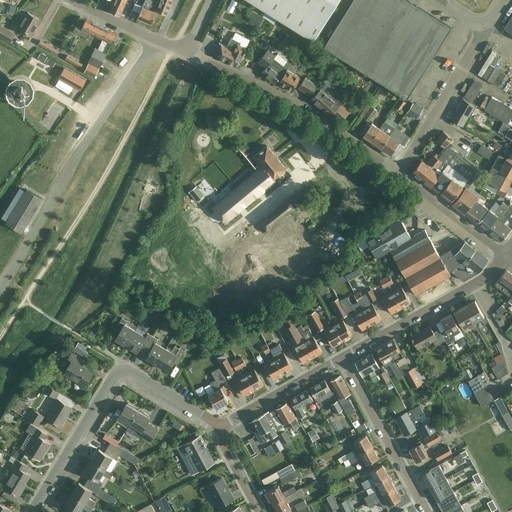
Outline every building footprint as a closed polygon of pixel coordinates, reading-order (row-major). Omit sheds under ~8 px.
[(113,0),(114,0),(109,11),(119,16),(126,0),(113,0)] [(138,13),(136,17),(152,24),(157,13),(148,9),(152,0),(144,0),(141,6),(138,13)] [(160,0),(156,11),(166,15),(171,0),(160,0)] [(226,0),(223,6),(229,9),(233,0),(226,0)] [(337,0),(248,0),(313,40),(337,0)] [(407,0),(352,0),(323,46),(406,98),(450,27),(407,0)] [(134,3),(131,10),(138,13),(141,6),(134,3)] [(11,5),(9,12),(14,14),(17,7),(11,5)] [(254,12),(251,18),(260,22),(263,17),(254,12)] [(39,20),(26,13),(17,28),(30,36),(39,20)] [(511,33),(511,14),(503,28),(511,33)] [(115,33),(86,19),(82,17),(81,17),(79,16),(73,30),(88,38),(90,33),(110,43),(115,33)] [(0,25),(0,36),(9,41),(14,34),(0,25)] [(220,44),(215,56),(236,66),(250,39),(235,32),(232,38),(231,37),(226,47),(220,44)] [(106,53),(94,48),(88,62),(99,67),(106,53)] [(275,56),(267,50),(257,62),(265,68),(260,74),(274,84),(281,76),(280,75),(284,71),(290,63),(278,53),(275,56)] [(40,53),(38,58),(44,61),(46,56),(40,53)] [(55,61),(49,58),(46,62),(53,66),(55,61)] [(94,77),(99,68),(88,63),(83,72),(94,77)] [(490,64),(482,76),(492,83),(500,71),(490,64)] [(85,79),(71,72),(64,68),(58,78),(79,90),(85,79)] [(299,78),(286,70),(278,84),(291,92),(299,78)] [(497,86),(505,74),(500,71),(492,83),(497,86)] [(326,83),(311,100),(330,117),(334,114),(342,121),(350,111),(337,99),(340,95),(334,90),(338,85),(328,76),(323,81),(326,83)] [(311,96),(317,86),(305,79),(299,89),(311,96)] [(482,85),(473,79),(464,95),(473,100),(482,85)] [(16,82),(14,84),(13,85),(12,88),(11,90),(12,92),(13,94),(14,96),(16,97),(18,98),(20,98),(22,98),(24,97),(26,96),(27,94),(28,92),(28,90),(28,88),(27,85),(26,84),(24,82),(22,82),(20,81),(18,82),(16,82)] [(426,100),(431,88),(426,86),(421,97),(426,100)] [(483,91),(478,102),(482,104),(487,93),(483,91)] [(511,107),(491,96),(484,109),(507,123),(511,113),(511,107)] [(462,98),(456,109),(468,116),(474,105),(462,98)] [(401,99),(396,107),(401,111),(406,103),(401,99)] [(368,104),(360,116),(368,121),(375,110),(368,104)] [(420,111),(411,105),(406,113),(415,119),(420,111)] [(468,116),(456,109),(453,114),(465,121),(468,116)] [(465,121),(453,114),(450,119),(462,126),(465,121)] [(379,128),(370,141),(380,148),(393,130),(395,128),(385,121),(380,129),(379,128)] [(366,123),(359,133),(359,134),(370,141),(379,128),(371,123),(370,125),(366,123)] [(395,128),(380,148),(391,155),(405,134),(399,129),(401,127),(397,124),(395,127),(395,128)] [(435,141),(445,149),(453,139),(443,131),(435,141)] [(212,207),(225,223),(275,181),(273,179),(285,170),(265,146),(250,159),(252,160),(250,162),(256,170),(212,207)] [(432,166),(430,168),(435,171),(439,175),(432,185),(451,201),(452,201),(462,187),(476,169),(456,154),(447,147),(445,149),(437,159),(432,166)] [(511,179),(511,162),(498,155),(484,181),(487,182),(498,188),(505,192),(511,179)] [(432,166),(437,159),(433,156),(428,162),(432,166)] [(421,180),(430,168),(421,161),(412,173),(421,180)] [(430,168),(421,180),(430,187),(432,185),(439,175),(435,171),(430,168)] [(495,193),(498,188),(487,182),(484,187),(495,193)] [(195,187),(188,192),(192,197),(199,192),(195,187)] [(464,213),(477,196),(465,187),(452,204),(464,213)] [(498,188),(496,193),(503,197),(506,192),(498,188)] [(21,233),(41,199),(26,190),(25,191),(21,189),(3,219),(7,221),(5,224),(21,233)] [(262,233),(298,205),(291,196),(256,225),(262,233)] [(477,196),(464,213),(476,223),(488,207),(476,198),(477,196)] [(504,210),(507,205),(502,201),(494,212),(489,209),(478,223),(486,230),(496,217),(496,218),(498,215),(500,216),(505,210),(504,210)] [(511,204),(510,203),(507,205),(504,210),(505,210),(500,216),(498,215),(496,218),(496,217),(486,230),(501,241),(511,229),(504,223),(511,212),(511,204)] [(401,220),(383,230),(393,247),(411,238),(410,237),(401,220)] [(450,275),(439,256),(424,229),(410,237),(411,238),(393,247),(390,249),(415,294),(450,275)] [(383,230),(366,239),(376,257),(390,249),(393,247),(383,230)] [(478,272),(488,258),(465,242),(464,242),(439,256),(450,275),(449,273),(451,271),(463,280),(478,272)] [(508,296),(511,290),(511,275),(505,270),(494,284),(508,296)] [(389,275),(384,278),(388,285),(393,282),(389,275)] [(388,285),(384,278),(379,281),(383,287),(388,285)] [(401,287),(392,292),(400,308),(410,303),(401,287)] [(359,291),(354,294),(358,301),(371,324),(381,319),(372,303),(371,301),(375,298),(370,289),(365,292),(366,294),(362,296),(359,291)] [(400,308),(392,292),(382,297),(391,313),(400,308)] [(347,297),(339,301),(340,303),(346,314),(351,311),(361,330),(371,324),(358,301),(352,305),(347,297)] [(346,314),(340,303),(337,299),(331,302),(340,318),(346,314)] [(474,300),(464,306),(473,322),(479,319),(484,323),(487,322),(474,300)] [(505,309),(501,305),(495,310),(500,314),(505,309)] [(473,322),(464,306),(453,312),(463,328),(469,325),(474,329),(476,328),(473,322)] [(149,307),(145,313),(151,316),(155,310),(149,307)] [(315,313),(308,316),(317,332),(323,328),(315,313)] [(451,313),(440,319),(435,322),(438,329),(440,332),(452,353),(458,350),(453,341),(463,335),(451,313)] [(121,318),(113,331),(118,334),(114,339),(125,346),(137,327),(121,318)] [(271,318),(263,323),(266,328),(274,324),(271,318)] [(312,357),(303,341),(296,327),(295,327),(290,318),(285,321),(288,326),(284,328),(292,344),(293,343),(294,346),(303,362),(312,357)] [(342,320),(333,325),(341,341),(351,335),(342,320)] [(152,331),(160,334),(164,326),(156,322),(152,331)] [(301,324),(296,327),(303,341),(312,357),(322,351),(309,328),(304,331),(301,324)] [(341,341),(333,325),(323,330),(332,346),(341,341)] [(444,340),(440,332),(438,329),(432,332),(429,325),(410,336),(417,348),(432,340),(435,345),(444,340)] [(137,327),(125,346),(135,352),(139,346),(144,350),(152,337),(146,334),(147,333),(137,327)] [(152,337),(144,350),(148,352),(145,358),(156,364),(165,349),(160,346),(161,343),(156,340),(152,337)] [(393,339),(384,344),(394,362),(403,357),(393,339)] [(203,340),(199,347),(206,351),(210,344),(203,340)] [(226,342),(214,349),(217,354),(229,347),(226,342)] [(78,343),(73,352),(83,358),(89,349),(80,344),(78,343)] [(270,350),(265,343),(261,346),(265,353),(270,350)] [(274,357),(274,358),(283,373),(292,368),(279,343),(269,349),(274,357)] [(384,344),(375,349),(385,367),(390,364),(392,369),(397,367),(394,362),(384,344)] [(165,349),(156,364),(166,371),(171,362),(176,365),(183,352),(173,346),(170,352),(165,349)] [(362,375),(367,372),(370,378),(376,375),(372,369),(378,366),(370,352),(355,361),(362,375)] [(63,373),(81,384),(78,390),(80,391),(91,373),(80,367),(83,361),(70,353),(67,359),(70,361),(63,373)] [(241,357),(236,360),(240,367),(245,364),(241,357)] [(283,373),(274,358),(264,363),(273,379),(283,373)] [(232,371),(225,359),(218,363),(225,375),(230,372),(232,371)] [(505,359),(496,364),(503,375),(508,372),(505,359)] [(240,367),(236,360),(231,363),(235,370),(240,367)] [(503,375),(496,364),(491,367),(498,378),(503,375)] [(420,382),(425,379),(418,365),(405,372),(414,387),(421,383),(420,382)] [(227,401),(223,393),(225,392),(221,385),(219,387),(217,384),(224,380),(217,368),(210,372),(214,380),(209,383),(203,387),(207,394),(215,408),(227,401)] [(253,368),(244,374),(253,389),(262,384),(253,368)] [(456,369),(452,375),(457,378),(460,372),(456,369)] [(383,384),(389,380),(383,370),(377,374),(383,384)] [(478,374),(484,385),(485,385),(490,382),(483,371),(478,374)] [(253,389),(244,374),(234,379),(243,395),(253,389)] [(484,385),(478,374),(467,381),(473,391),(484,385)] [(344,395),(349,392),(339,375),(330,381),(335,390),(333,391),(347,414),(355,410),(349,400),(347,401),(344,395)] [(323,379),(308,388),(316,402),(332,394),(323,379)] [(54,398),(57,392),(45,385),(42,391),(54,398)] [(485,385),(484,385),(473,391),(482,406),(493,399),(485,385)] [(306,389),(289,399),(300,417),(305,414),(302,409),(301,409),(299,406),(310,400),(310,401),(312,400),(306,389)] [(407,398),(410,403),(416,400),(412,395),(407,398)] [(511,418),(500,397),(493,400),(508,430),(511,427),(511,418)] [(56,399),(44,418),(59,427),(70,408),(56,399)] [(391,405),(395,412),(405,406),(401,399),(391,405)] [(341,409),(336,400),(330,404),(335,412),(341,409)] [(286,402),(275,409),(283,423),(289,420),(292,426),(294,428),(299,426),(297,423),(286,402)] [(127,428),(137,410),(125,403),(117,416),(117,417),(115,421),(127,428)] [(379,408),(382,413),(389,409),(386,404),(379,408)] [(419,404),(394,417),(403,434),(417,427),(421,436),(436,428),(431,420),(429,417),(426,418),(423,412),(419,404)] [(25,418),(37,426),(43,417),(31,409),(25,418)] [(149,417),(137,410),(127,428),(126,430),(138,437),(139,435),(149,441),(157,428),(146,422),(149,417)] [(269,413),(267,411),(253,420),(254,422),(250,425),(260,443),(280,432),(277,427),(273,421),(269,413)] [(281,424),(273,411),(269,413),(273,421),(277,427),(281,424)] [(175,421),(171,426),(179,430),(182,425),(175,421)] [(42,439),(46,434),(29,423),(25,429),(34,434),(23,451),(38,461),(45,450),(42,449),(47,442),(42,439)] [(358,432),(365,427),(363,423),(355,427),(358,432)] [(315,428),(309,431),(312,438),(319,435),(315,428)] [(116,440),(118,435),(103,429),(101,434),(116,440)] [(277,434),(283,443),(290,440),(284,430),(277,434)] [(350,430),(337,437),(340,442),(353,435),(350,430)] [(415,446),(409,449),(415,461),(427,454),(424,448),(440,439),(436,432),(420,440),(413,443),(415,446)] [(200,434),(177,447),(183,458),(190,454),(198,469),(214,461),(200,434)] [(348,458),(371,445),(365,434),(353,440),(357,447),(345,454),(348,458)] [(271,443),(276,452),(283,448),(278,439),(271,443)] [(245,440),(241,442),(247,453),(251,450),(245,440)] [(109,441),(106,446),(119,453),(122,449),(109,441)] [(377,457),(371,445),(348,458),(350,463),(362,456),(366,463),(377,457)] [(447,445),(433,453),(437,460),(451,452),(447,445)] [(98,449),(91,460),(105,469),(110,472),(117,460),(115,459),(119,453),(106,446),(103,452),(98,449)] [(13,449),(9,456),(13,458),(15,459),(19,453),(13,449)] [(18,496),(24,486),(23,486),(29,475),(25,472),(28,467),(15,459),(13,458),(10,462),(13,463),(7,474),(11,476),(4,487),(18,496)] [(91,460),(84,472),(89,475),(86,480),(93,484),(98,487),(102,482),(98,479),(101,474),(103,474),(110,478),(113,473),(110,472),(105,469),(91,460)] [(292,463),(277,471),(280,478),(295,470),(292,463)] [(364,488),(372,484),(372,485),(388,476),(381,464),(369,470),(373,477),(369,479),(368,478),(361,482),(364,488)] [(438,464),(422,473),(429,487),(446,478),(438,464)] [(295,470),(289,473),(292,479),(298,475),(295,470)] [(282,484),(292,479),(289,473),(279,479),(282,484)] [(376,491),(364,497),(367,502),(394,488),(388,476),(372,485),(376,491)] [(220,477),(206,485),(218,507),(232,499),(220,477)] [(446,478),(429,487),(436,500),(453,491),(446,478)] [(87,497),(92,490),(95,492),(98,487),(86,480),(83,485),(78,482),(71,493),(84,502),(92,506),(95,501),(87,497)] [(272,503),(300,488),(300,487),(295,490),(293,485),(281,492),(277,485),(265,492),(272,503)] [(303,493),(300,488),(272,503),(276,511),(281,511),(290,508),(286,502),(303,493)] [(394,488),(367,502),(369,506),(380,501),(383,508),(400,499),(394,488)] [(453,491),(436,500),(442,511),(446,511),(460,505),(453,491)] [(113,504),(116,498),(106,492),(102,498),(113,504)] [(92,506),(84,502),(71,493),(64,505),(69,508),(66,511),(78,511),(82,507),(89,511),(92,506)] [(0,498),(0,511),(7,511),(9,510),(1,506),(5,501),(0,498)] [(297,511),(307,505),(303,499),(293,505),(297,511)] [(345,500),(338,504),(341,511),(347,511),(350,511),(345,500)]
